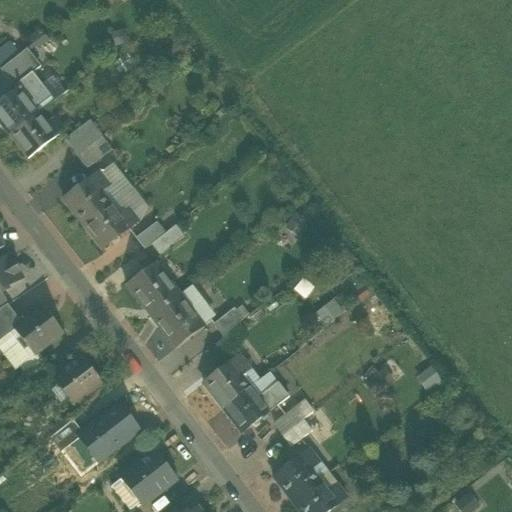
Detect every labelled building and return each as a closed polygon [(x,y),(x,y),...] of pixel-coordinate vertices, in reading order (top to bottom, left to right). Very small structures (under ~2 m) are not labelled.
[(124,29),(110,33),(115,48),(128,44),(124,29)] [(0,69),(15,58),(5,45),(0,49),(0,69)] [(26,49),(15,58),(0,69),(0,71),(12,86),(31,72),(32,74),(40,68),(26,49)] [(0,102),(0,122),(10,135),(37,114),(34,110),(51,98),(41,85),(32,74),(31,72),(12,86),(15,90),(0,102)] [(52,77),(41,85),(51,98),(34,110),(37,114),(65,93),(52,77)] [(45,124),(37,114),(10,135),(28,159),(64,131),(54,117),(45,124)] [(65,140),(78,156),(101,138),(89,121),(65,140)] [(110,149),(101,138),(78,156),(87,167),(110,149)] [(100,192),(109,204),(131,188),(115,167),(99,173),(109,185),(100,192)] [(63,201),(82,225),(109,204),(100,192),(109,185),(99,173),(63,201)] [(144,205),(131,188),(109,204),(117,215),(126,208),(136,221),(144,205)] [(117,215),(109,204),(82,225),(100,249),(108,243),(126,229),(136,221),(126,208),(117,215)] [(310,222),(294,213),(284,228),(300,238),(310,222)] [(143,251),(151,245),(164,235),(156,224),(135,241),(143,251)] [(174,227),(164,235),(151,245),(160,258),(184,239),(174,227)] [(133,259),(143,251),(135,241),(126,229),(108,243),(133,259)] [(0,290),(0,291),(21,279),(10,258),(0,263),(0,290)] [(127,287),(151,318),(178,297),(154,266),(127,287)] [(192,286),(178,297),(202,329),(217,318),(192,286)] [(0,309),(6,305),(8,305),(0,291),(0,290),(0,309)] [(202,329),(178,297),(151,318),(175,350),(202,329)] [(333,300),(315,314),(326,329),(344,315),(333,300)] [(7,306),(8,305),(6,305),(0,309),(0,340),(14,330),(21,324),(7,306)] [(14,330),(33,356),(62,334),(42,308),(21,324),(14,330)] [(212,326),(221,337),(242,321),(233,309),(212,326)] [(240,327),(208,352),(216,362),(248,337),(240,327)] [(14,330),(0,340),(0,348),(16,369),(33,356),(14,330)] [(203,384),(223,409),(250,388),(240,376),(249,369),(239,356),(203,384)] [(28,375),(40,391),(53,381),(61,375),(49,359),(28,375)] [(53,381),(73,407),(102,384),(82,359),(61,375),(53,381)] [(444,384),(430,367),(415,379),(429,396),(444,384)] [(384,368),(364,384),(375,399),(395,383),(384,368)] [(240,376),(250,388),(259,381),(249,369),(240,376)] [(259,381),(250,388),(258,398),(267,390),(278,382),(271,372),(259,381)] [(278,382),(267,390),(278,404),(289,395),(278,382)] [(241,432),(278,404),(267,390),(258,398),(250,388),(223,409),(241,432)] [(272,423),(282,436),(306,418),(312,413),(302,400),(272,423)] [(80,436),(99,461),(138,431),(119,406),(88,430),(80,436)] [(54,435),(64,448),(80,436),(88,430),(78,417),(54,435)] [(314,428),(306,418),(282,436),(290,446),(314,428)] [(273,477),(292,502),(319,481),(310,469),(319,462),(309,449),(273,477)] [(141,504),(143,506),(176,480),(155,453),(122,479),(141,504)] [(310,469),(319,481),(328,474),(319,462),(310,469)] [(336,483),(328,474),(319,481),(327,491),(336,483)] [(130,511),(141,504),(122,479),(111,488),(129,511),(130,511)] [(327,491),(319,481),(292,502),(300,511),(325,511),(346,496),(336,483),(327,491)] [(469,493),(454,505),(459,511),(473,511),(480,507),(469,493)]
